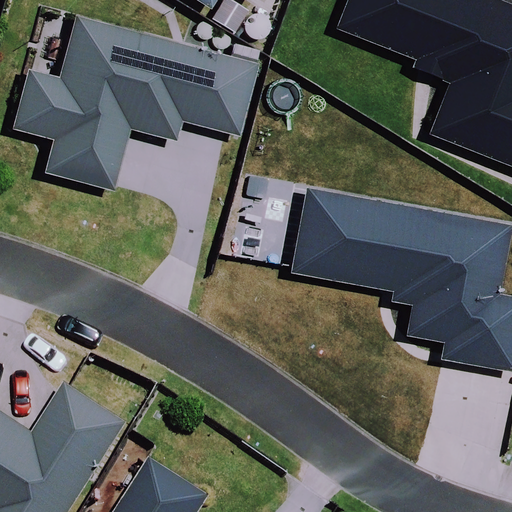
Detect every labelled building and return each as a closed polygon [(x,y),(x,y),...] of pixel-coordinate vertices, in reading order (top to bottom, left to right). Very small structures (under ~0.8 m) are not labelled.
[(188,0),(205,10),(210,0),(188,0)] [(511,15),(474,0),(344,0),(331,33),(397,59),(407,63),(404,72),(447,89),(427,138),(511,171),(511,15)] [(248,68),(73,26),(59,83),(26,75),(12,133),(51,142),(43,176),(106,191),(119,136),(167,147),(172,127),(230,141),(248,68)] [(502,231),(299,195),(284,276),(406,298),(398,341),(435,347),(432,364),(506,377),(511,343),(511,304),(490,300),(502,231)] [(0,511),(71,511),(122,432),(61,394),(30,441),(0,422),(0,511)] [(139,464),(107,511),(200,511),(203,507),(139,464)]
